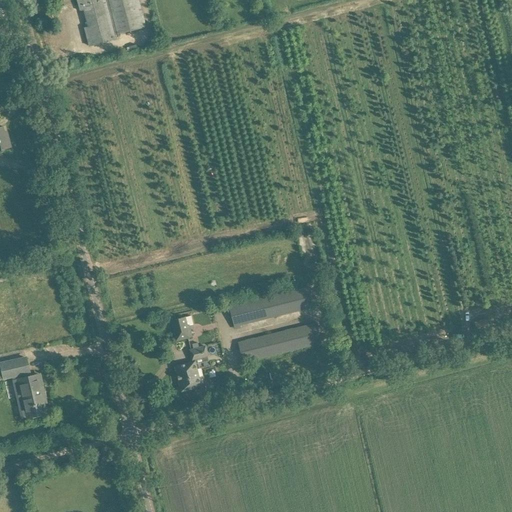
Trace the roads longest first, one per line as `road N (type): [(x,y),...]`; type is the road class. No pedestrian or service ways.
road 1 (track): [(511,343),(0,469)]
road 2 (unclassified): [(20,0),(130,434)]
